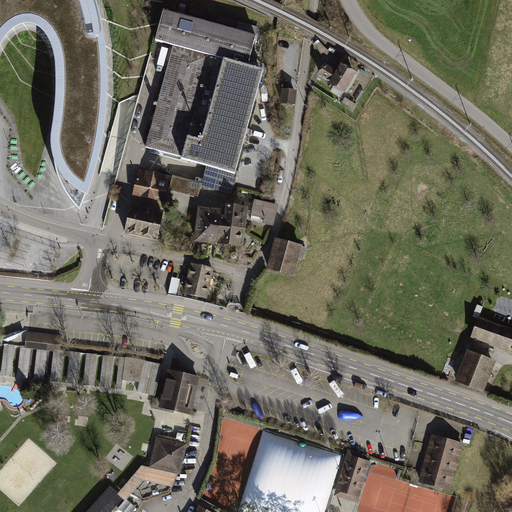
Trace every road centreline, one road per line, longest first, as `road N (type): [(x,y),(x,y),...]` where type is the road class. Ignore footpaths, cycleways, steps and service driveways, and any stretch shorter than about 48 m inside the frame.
road 1 (primary): [(511,424),(228,326)]
road 2 (track): [(253,274),(289,182),(309,40)]
road 3 (unclassified): [(511,143),(377,37),(350,0)]
road 4 (unclassified): [(228,326),(204,458),(173,511)]
road 5 (residential): [(98,242),(253,274)]
road 6 (primary): [(228,326),(87,301)]
